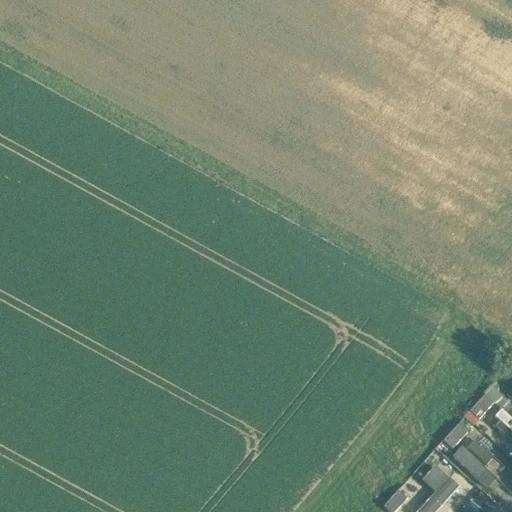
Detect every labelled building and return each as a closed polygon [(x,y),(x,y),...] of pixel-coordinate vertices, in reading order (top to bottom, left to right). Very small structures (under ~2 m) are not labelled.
[(486,396),(473,411),(481,419),(495,404),(486,396)] [(499,425),(495,430),(511,444),(511,423),(501,414),(494,422),(499,425)] [(457,429),(443,444),(452,452),(465,437),(457,429)] [(461,451),(451,461),(485,492),(495,482),(483,470),(492,460),(474,444),(465,454),(461,451)] [(435,495),(420,511),(436,511),(456,489),(434,470),(422,484),(435,495)] [(399,493),(384,509),(387,511),(396,511),(407,501),(399,493)]
